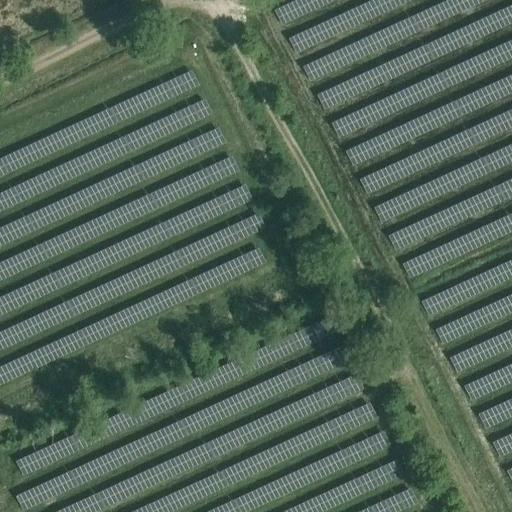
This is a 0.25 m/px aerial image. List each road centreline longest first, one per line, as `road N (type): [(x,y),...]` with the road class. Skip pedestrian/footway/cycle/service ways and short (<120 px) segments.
road 1 (track): [(217,0),(473,511)]
road 2 (track): [(0,82),(180,0)]
